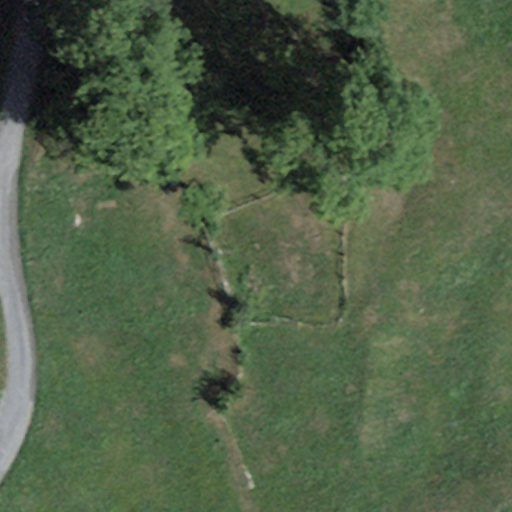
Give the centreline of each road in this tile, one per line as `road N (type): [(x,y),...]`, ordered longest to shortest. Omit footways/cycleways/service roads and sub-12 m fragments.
road 1 (unclassified): [(0,217),(33,0)]
road 2 (unclassified): [(0,452),(21,361),(0,252)]
